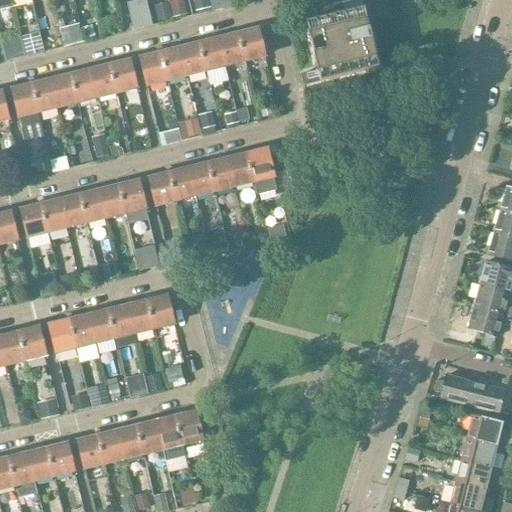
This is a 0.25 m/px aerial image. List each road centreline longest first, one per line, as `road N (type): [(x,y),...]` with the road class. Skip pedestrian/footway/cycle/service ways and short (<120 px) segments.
road 1 (residential): [(0,198),(285,131),(294,110),(267,9)]
road 2 (tertiary): [(405,349),(501,0)]
road 3 (residential): [(0,326),(177,284),(208,402)]
road 4 (residential): [(0,77),(267,9)]
road 5 (residential): [(0,453),(208,402)]
road 6 (tertiary): [(356,511),(405,349)]
